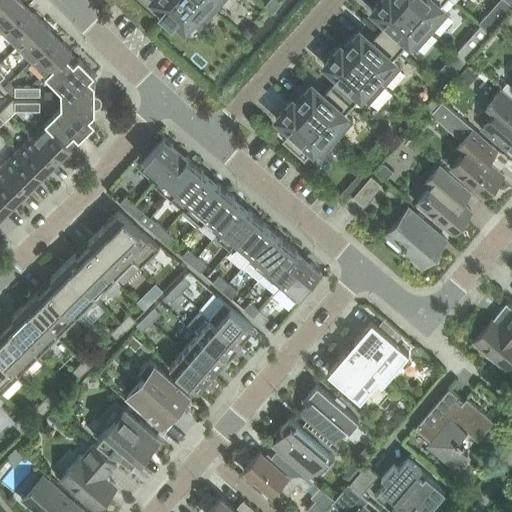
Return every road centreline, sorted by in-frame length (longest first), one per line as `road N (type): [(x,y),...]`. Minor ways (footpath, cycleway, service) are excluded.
road 1 (residential): [(205,455),(362,269)]
road 2 (residential): [(1,278),(94,185),(162,97)]
road 3 (residential): [(362,269),(207,137)]
road 4 (residential): [(207,137),(329,0)]
road 5 (residential): [(426,322),(511,223)]
